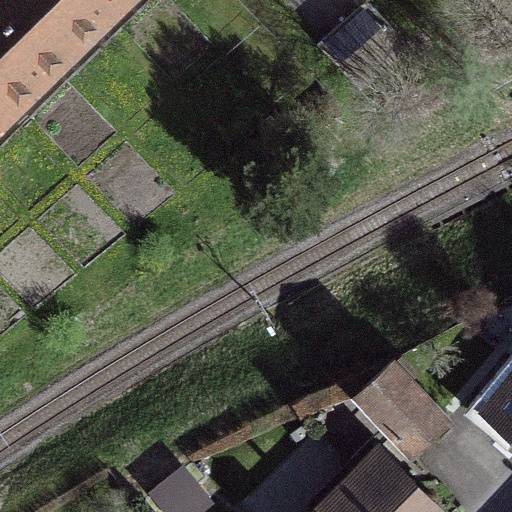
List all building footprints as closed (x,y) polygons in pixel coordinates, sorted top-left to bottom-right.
[(113,0),(0,0),(0,94),(8,103),(113,0)] [(409,46),(369,1),(319,45),(359,90),(409,46)] [(511,352),(466,407),(506,442),(511,434),(511,352)] [(407,447),(444,413),(393,358),(356,392),(407,447)] [(315,510),(316,511),(443,511),(380,446),(315,510)]
